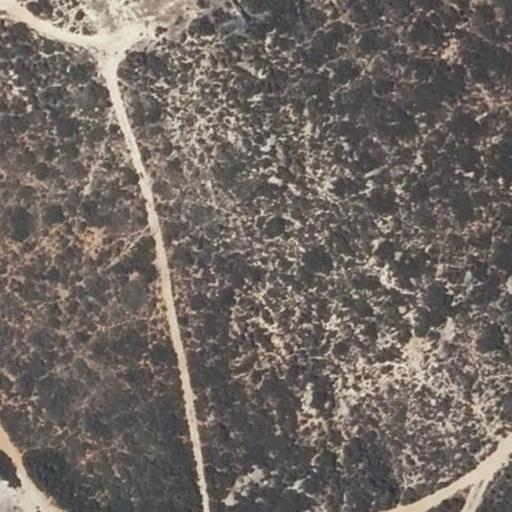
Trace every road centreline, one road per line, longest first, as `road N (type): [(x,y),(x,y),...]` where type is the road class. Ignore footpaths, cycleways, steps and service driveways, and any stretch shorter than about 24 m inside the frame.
road 1 (track): [(107,27),(117,122),(167,226),(175,336),(208,511)]
road 2 (track): [(8,0),(40,30),(163,24),(240,0)]
road 3 (track): [(368,511),(499,451),(511,436)]
